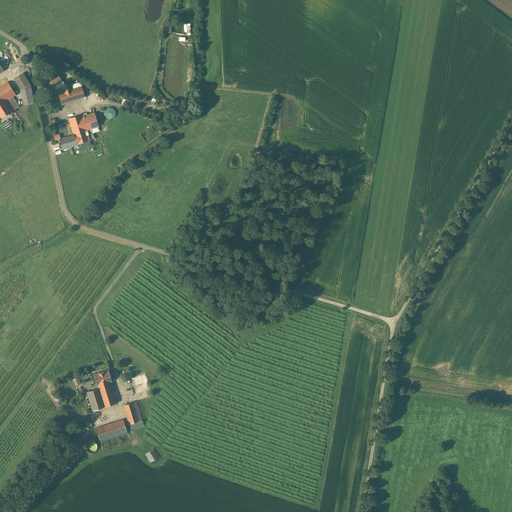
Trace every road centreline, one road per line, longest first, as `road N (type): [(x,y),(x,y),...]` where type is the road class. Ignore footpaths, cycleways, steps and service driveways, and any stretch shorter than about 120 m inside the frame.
road 1 (unclassified): [(0,32),(29,56),(63,208),(78,226),(394,321)]
road 2 (unclassified): [(511,121),(394,321)]
road 3 (unclassified): [(394,321),(360,511)]
road 4 (track): [(285,289),(357,153)]
